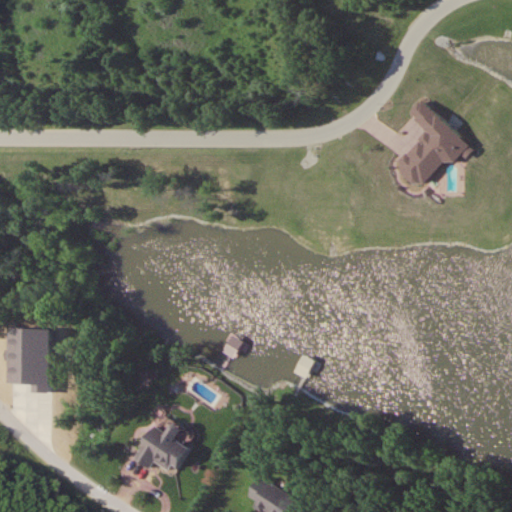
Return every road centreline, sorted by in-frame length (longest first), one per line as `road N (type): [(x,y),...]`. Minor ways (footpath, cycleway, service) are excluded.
road 1 (residential): [(462,0),(415,36),(362,114),(326,133),(280,141),(0,137)]
road 2 (residential): [(0,407),(79,482),(129,511)]
